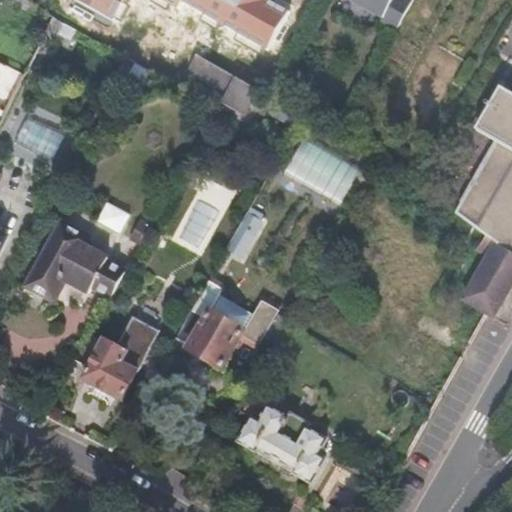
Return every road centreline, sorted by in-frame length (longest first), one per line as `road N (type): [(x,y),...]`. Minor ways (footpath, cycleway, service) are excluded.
road 1 (residential): [(0,416),(177,511)]
road 2 (tertiary): [(511,369),(429,511)]
